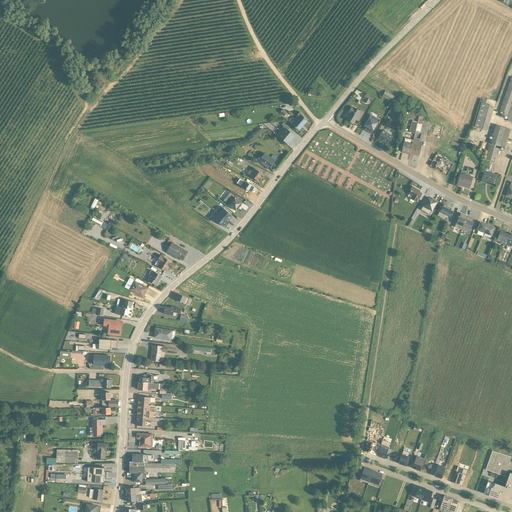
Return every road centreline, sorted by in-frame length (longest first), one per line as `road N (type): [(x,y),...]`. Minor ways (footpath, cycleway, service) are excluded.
road 1 (residential): [(127,372),(160,299),(236,232),(319,125)]
road 2 (unclassified): [(511,506),(368,455),(364,465),(496,511)]
road 3 (residential): [(325,120),(456,197),(511,220)]
road 4 (residential): [(325,120),(436,0)]
road 5 (residential): [(115,511),(127,372)]
